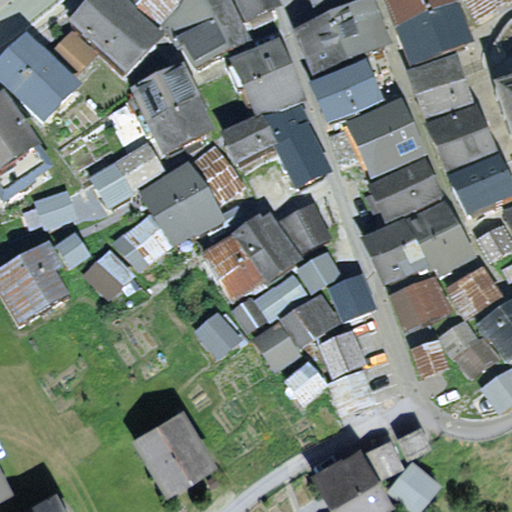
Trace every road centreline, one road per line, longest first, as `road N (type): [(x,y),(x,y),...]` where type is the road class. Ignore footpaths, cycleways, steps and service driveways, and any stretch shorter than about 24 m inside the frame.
road 1 (residential): [(432,421),(276,0)]
road 2 (residential): [(244,511),(331,453),(432,421)]
